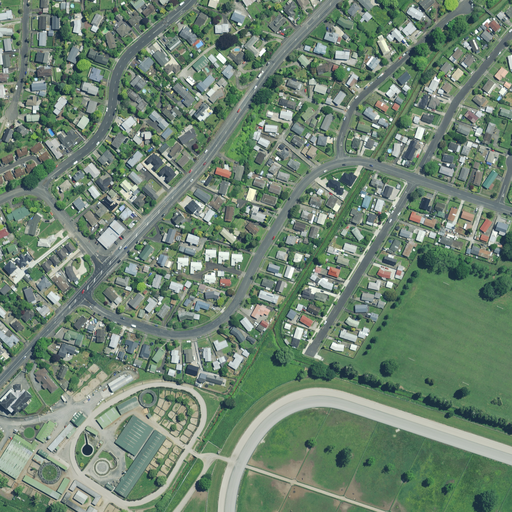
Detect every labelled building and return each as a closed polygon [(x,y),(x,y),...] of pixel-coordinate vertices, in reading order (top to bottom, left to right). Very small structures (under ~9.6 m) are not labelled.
[(49,13),(48,0),(40,0),(41,8),(43,8),(43,13),(49,13)] [(145,3),(142,0),(139,0),(135,4),(132,1),(131,3),(137,10),(145,3)] [(219,0),(210,0),(208,6),(216,9),(218,3),(219,0)] [(293,1),(291,0),(289,0),(287,3),(289,5),(284,10),(290,16),(288,18),(292,21),(294,19),(292,17),(295,13),(293,11),(297,7),(292,2),(293,1)] [(296,0),(297,1),(300,6),(299,6),(301,9),(302,8),(303,9),(306,7),(305,6),(310,3),(307,0),(296,0)] [(357,0),(369,11),(374,6),(370,2),(371,2),(369,0),(357,0)] [(435,2),(432,0),(426,0),(426,1),(425,0),(422,3),(421,2),(419,3),(426,11),(435,2)] [(147,4),(147,3),(140,8),(143,12),(142,12),(146,18),(156,10),(151,4),(150,3),(149,2),(147,4)] [(360,9),(355,3),(350,7),(351,8),(347,12),(352,17),(360,9)] [(412,16),(412,18),(414,19),(414,18),(420,21),(424,14),(411,6),(407,13),(412,16)] [(13,18),(11,10),(7,11),(7,13),(0,13),(0,18),(0,20),(13,18)] [(242,13),(235,10),(231,19),(239,23),(238,25),(242,26),(246,17),(241,15),(242,13)] [(505,16),(501,11),(496,15),(501,20),(505,16)] [(142,19),(137,13),(136,12),(134,15),(134,16),(128,21),(133,27),(142,19)] [(372,17),(367,12),(362,17),(363,17),(360,21),(362,23),(365,19),(367,22),(372,17)] [(74,22),(72,22),(73,26),(75,26),(73,32),(79,33),(78,35),(82,36),(83,31),(80,30),(81,26),(81,21),(83,21),(83,16),(82,13),(74,14),(74,21),(74,22)] [(201,13),(200,15),(195,24),(201,28),(202,25),(203,26),(208,17),(201,13)] [(96,33),(99,27),(102,20),(103,17),(97,14),(92,24),(94,25),(91,30),(96,33)] [(286,20),(280,14),(269,26),(276,32),(286,20)] [(60,18),(53,17),(53,19),(47,18),(47,17),(40,17),(39,29),(46,30),(46,25),(53,26),(53,29),(60,29),(60,18)] [(347,21),(341,17),(337,23),(344,28),(352,29),(353,23),(347,21)] [(496,32),(502,26),(494,17),(490,21),(488,19),(480,26),(484,30),(487,28),(488,28),(490,26),(496,32)] [(418,30),(411,22),(407,25),(408,26),(402,31),(407,36),(410,34),(411,36),(418,30)] [(124,36),(125,36),(129,33),(129,32),(131,30),(128,26),(127,26),(124,23),(120,27),(118,25),(115,28),(116,29),(116,30),(122,38),(124,36)] [(229,32),(229,24),(223,24),(223,25),(216,25),(216,33),(223,33),(223,32),(229,32)] [(192,31),(186,26),(180,35),(186,40),(192,46),(198,41),(196,39),(198,37),(194,33),(192,34),(191,33),(192,31)] [(0,36),(5,37),(5,35),(14,36),(14,32),(13,32),(13,29),(0,28),(0,36)] [(404,38),(396,28),(391,33),(392,34),(391,35),(390,34),(386,37),(391,42),(395,37),(400,42),(404,38)] [(493,37),(486,30),(481,36),(488,42),(493,37)] [(112,34),(111,31),(106,33),(110,49),(116,48),(113,34),(112,34)] [(324,39),(340,44),(342,38),(338,37),(339,34),(332,32),(332,33),(327,31),(324,39)] [(259,39),(254,35),(244,46),(256,58),(261,54),(252,46),(259,39)] [(390,52),(382,35),(378,38),(380,41),(377,42),(384,55),(390,52)] [(176,36),(169,42),(166,45),(172,52),(182,43),(176,36)] [(12,51),(11,39),(4,39),(5,51),(12,51)] [(480,50),(475,39),(469,42),(475,52),(480,50)] [(470,45),(466,42),(463,45),(464,45),(463,46),(465,48),(466,47),(469,51),(472,48),(469,46),(470,45)] [(322,44),(318,43),(317,47),(316,47),(314,52),(320,54),(320,53),(325,55),(326,51),(327,47),(322,45),(322,44)] [(80,50),(73,47),(67,60),(76,64),(77,60),(75,59),(80,50)] [(464,53),(457,47),(455,50),(456,52),(450,59),(454,63),(457,60),(464,53)] [(3,54),(2,48),(0,48),(0,65),(3,65),(4,68),(11,67),(9,55),(3,54)] [(104,57),(104,55),(101,54),(91,50),(88,57),(93,59),(93,60),(96,61),(95,62),(107,66),(109,59),(104,57)] [(161,54),(159,51),(154,55),(163,67),(168,62),(165,58),(168,56),(164,51),(161,54)] [(350,52),(336,51),(335,59),(349,60),(350,52)] [(45,54),(37,52),(36,56),(37,57),(36,61),(47,63),(49,53),(46,52),(45,54)] [(242,63),(241,62),(243,60),(244,61),(247,57),(241,52),(236,57),(231,52),(227,57),(231,62),(233,60),(238,65),(239,65),(242,63)] [(227,61),(220,53),(216,57),(224,64),(227,61)] [(310,63),(303,54),(298,59),(305,67),(310,63)] [(217,60),(212,55),(208,58),(213,64),(217,60)] [(475,59),(469,55),(467,57),(465,56),(462,60),(464,62),(461,64),(466,68),(468,66),(469,67),(475,59)] [(209,62),(203,56),(192,66),(198,72),(209,62)] [(155,63),(150,58),(144,63),(143,62),(139,66),(146,73),(150,68),(155,63)] [(380,62),(374,58),(368,66),(374,70),(380,62)] [(452,67),(446,62),(440,70),(446,74),(452,67)] [(324,64),(322,65),(322,64),(317,65),(318,67),(317,67),(319,75),(324,74),(324,72),(329,71),(327,63),(324,64)] [(165,70),(165,71),(169,75),(173,70),(176,74),(182,69),(178,65),(177,66),(177,65),(175,66),(173,64),(171,66),(169,64),(164,69),(165,70)] [(233,68),(230,64),(222,73),(229,79),(235,73),(232,69),(233,68)] [(43,76),(43,77),(46,77),(46,76),(52,76),(51,69),(45,69),(44,67),(38,68),(38,76),(43,76)] [(101,70),(93,67),(90,79),(101,82),(103,76),(100,75),(101,70)] [(508,72),(502,67),(495,76),(500,81),(503,77),(504,78),(508,72)] [(456,80),(457,81),(460,77),(461,77),(464,73),(458,68),(452,76),(452,77),(451,79),(455,82),(456,80)] [(359,77),(351,72),(348,76),(351,78),(347,84),(352,87),(355,83),(356,83),(359,77)] [(412,78),(406,72),(398,80),(403,86),(412,78)] [(147,84),(138,75),(130,84),(134,87),(136,85),(141,90),(147,84)] [(215,80),(210,75),(203,83),(201,81),(196,86),(203,93),(215,80)] [(433,91),(435,91),(436,89),(438,90),(439,88),(437,87),(441,79),(435,76),(429,88),(426,87),(424,90),(432,93),(433,91)] [(228,84),(222,78),(217,84),(221,87),(222,85),(225,87),(228,84)] [(316,85),(314,91),(326,95),(329,86),(318,82),(317,80),(309,79),(309,85),(316,85)] [(302,84),(289,80),(287,85),(300,90),(302,84)] [(496,85),(489,80),(482,89),(490,94),(496,85)] [(83,81),(81,89),(83,89),(83,90),(88,92),(87,93),(97,96),(99,88),(92,86),(92,84),(83,81)] [(45,97),(46,92),(41,91),(41,90),(46,90),(46,83),(32,84),(32,91),(40,90),(39,96),(45,97)] [(191,92),(190,92),(187,88),(185,90),(178,83),(173,88),(186,100),(183,103),(188,107),(196,100),(191,95),(192,94),(192,93),(192,92),(191,92)] [(452,87),(446,83),(442,88),(448,93),(452,87)] [(401,91),(393,84),(390,88),(391,89),(386,94),(391,98),(396,93),(398,95),(401,91)] [(216,92),(212,88),(207,94),(209,95),(211,97),(209,99),(214,103),(219,98),(220,100),(226,97),(222,88),(219,90),(216,92)] [(148,105),(132,90),(128,95),(135,102),(136,101),(140,104),(136,108),(140,113),(148,105)] [(346,95),(341,91),(333,101),(339,105),(346,95)] [(429,96),(424,94),(421,103),(420,102),(419,106),(425,108),(429,96)] [(39,96),(31,96),(31,100),(27,99),(27,102),(26,102),(26,106),(33,107),(33,113),(36,113),(36,110),(39,110),(39,106),(37,106),(37,101),(39,101),(39,96)] [(481,99),(477,96),(473,100),(481,106),(487,100),(483,97),(481,99)] [(62,98),(61,97),(58,100),(59,101),(55,106),(57,108),(53,112),(58,116),(61,111),(60,111),(67,103),(68,104),(69,102),(63,97),(62,98)] [(440,100),(432,97),(428,107),(435,110),(436,105),(438,106),(440,100)] [(297,104),(281,99),(279,105),(295,110),(297,104)] [(389,107),(378,100),(375,105),(386,112),(389,107)] [(97,103),(90,101),(87,112),(94,114),(97,103)] [(194,115),(202,122),(204,120),(204,121),(209,115),(210,115),(214,111),(204,103),(200,107),(200,109),(194,115)] [(183,114),(175,107),(170,112),(166,108),(163,112),(172,121),(178,115),(180,117),(183,114)] [(315,113),(309,107),(305,111),(306,112),(302,116),(306,121),(315,113)] [(372,109),(371,111),(367,108),(364,114),(374,120),(378,114),(372,109)] [(511,112),(502,109),(500,115),(511,118),(511,112)] [(284,120),(293,122),(293,119),(292,119),(293,113),(290,113),(291,111),(287,110),(287,112),(281,111),(280,118),(284,119),(284,120)] [(479,118),(469,110),(465,116),(474,124),(479,118)] [(169,124),(155,111),(149,117),(156,123),(158,121),(160,123),(158,125),(164,130),(169,124)] [(335,117),(330,113),(326,116),(321,128),(327,131),(332,121),(335,117)] [(432,124),(435,116),(428,114),(427,116),(424,115),(422,121),(432,124)] [(90,120),(84,116),(80,122),(77,119),(74,123),(84,130),(90,120)] [(120,126),(127,134),(131,130),(130,128),(136,122),(131,116),(120,126)] [(496,125),(489,122),(483,143),(489,145),(493,132),(496,133),(497,129),(495,128),(496,125)] [(29,130),(21,124),(16,130),(25,136),(29,130)] [(304,130),(296,124),(292,130),(300,136),(304,130)] [(370,127),(359,124),(357,130),(369,133),(370,127)] [(471,129),(460,125),(457,131),(468,136),(471,129)] [(425,129),(418,127),(415,138),(421,140),(425,129)] [(13,130),(6,128),(4,134),(2,140),(9,143),(13,130)] [(173,132),(168,128),(161,135),(166,139),(173,132)] [(195,131),(193,128),(179,138),(184,145),(196,136),(194,133),(195,131)] [(477,136),(479,137),(481,134),(483,130),(478,128),(474,137),(476,138),(477,136)] [(75,140),(79,137),(73,129),(67,134),(68,135),(65,138),(61,133),(57,136),(67,149),(76,141),(75,140)] [(152,139),(151,131),(142,133),(142,137),(144,137),(145,144),(147,144),(147,146),(149,146),(149,143),(152,143),(151,139),(152,139)] [(261,133),(255,131),(252,139),(258,141),(261,133)] [(126,137),(120,133),(112,145),(118,149),(126,137)] [(408,139),(398,134),(395,138),(406,143),(408,139)] [(142,141),(136,135),(133,138),(139,145),(142,141)] [(369,137),(363,135),(361,140),(368,142),(366,147),(373,149),(375,141),(368,139),(369,137)] [(305,142),(296,136),(292,142),(301,148),(305,142)] [(328,138),(319,136),(317,145),(326,146),(328,138)] [(266,141),(261,138),(258,143),(267,148),(270,142),(266,140),(266,141)] [(361,140),(354,138),(352,145),(354,146),(353,148),(358,150),(361,140)] [(61,146),(55,139),(51,142),(49,140),(46,142),(58,159),(63,156),(60,152),(58,153),(56,149),(61,146)] [(421,145),(412,141),(409,146),(410,146),(408,152),(406,151),(403,159),(407,160),(407,159),(413,161),(415,156),(414,155),(417,149),(419,150),(421,145)] [(44,148),(40,142),(30,150),(33,154),(37,153),(44,148)] [(170,146),(166,142),(159,149),(162,153),(170,146)] [(461,154),(468,156),(470,148),(471,148),(473,143),(468,142),(467,147),(464,146),(461,154)] [(182,147),(178,143),(171,151),(172,151),(170,154),(173,158),(178,152),(181,151),(181,150),(182,147)] [(461,146),(450,143),(448,150),(452,152),(453,151),(459,153),(461,146)] [(392,155),(398,158),(401,152),(401,144),(394,144),(394,148),(392,155)] [(318,149),(312,146),(307,154),(313,159),(316,153),(318,149)] [(17,150),(20,158),(29,154),(28,153),(30,152),(29,150),(28,151),(27,147),(22,149),(23,150),(21,151),(20,149),(17,150)] [(290,154),(285,149),(281,153),(279,151),(277,154),(284,161),(290,154)] [(113,156),(107,150),(103,155),(98,160),(103,165),(108,161),(111,163),(114,160),(111,158),(113,156)] [(190,155),(185,150),(182,153),(184,155),(177,162),(183,168),(190,160),(188,157),(190,155)] [(499,154),(489,150),(485,161),(494,164),(496,160),(494,159),(495,157),(498,158),(499,154)] [(45,163),(50,159),(49,157),(51,155),(48,151),(38,158),(41,162),(43,161),(45,163)] [(127,165),(131,169),(132,167),(133,167),(143,156),(138,151),(133,156),(134,157),(132,159),(131,158),(127,162),(128,163),(127,165)] [(156,154),(154,152),(147,160),(150,163),(153,161),(158,155),(157,154),(156,154)] [(266,156),(260,152),(255,162),(262,165),(266,156)] [(15,160),(12,154),(2,159),(5,165),(15,160)] [(163,159),(158,155),(153,161),(156,164),(154,167),(157,170),(164,162),(163,160),(163,159)] [(454,157),(444,155),(443,161),(453,163),(454,157)] [(300,164),(291,159),(287,165),(297,170),(300,164)] [(38,169),(35,163),(27,166),(28,168),(26,169),(28,173),(38,169)] [(99,171),(92,163),(84,170),(87,174),(89,172),(92,177),(99,171)] [(144,167),(141,163),(135,167),(139,171),(144,167)] [(169,166),(166,164),(160,172),(163,175),(165,172),(169,176),(167,179),(170,182),(177,174),(175,172),(176,171),(169,166)] [(233,172),(229,171),(229,164),(224,165),(225,169),(224,170),(218,168),(216,174),(230,179),(230,176),(232,176),(233,172)] [(279,169),(273,164),(269,171),(274,175),(279,169)] [(238,167),(233,166),(233,172),(236,173),(234,179),(241,181),(245,168),(238,166),(238,167)] [(452,170),(441,166),(439,172),(452,177),(455,169),(452,169),(452,170)] [(470,170),(463,167),(459,179),(466,181),(470,170)] [(26,174),(23,169),(22,169),(21,168),(16,170),(17,172),(14,173),(17,178),(26,174)] [(85,176),(81,170),(73,177),(77,182),(85,176)] [(14,180),(10,171),(6,173),(6,175),(4,176),(6,181),(9,180),(9,182),(14,180)] [(484,173),(477,171),(474,184),(480,186),(484,173)] [(498,174),(493,171),(488,178),(487,177),(482,185),(488,189),(498,174)] [(143,181),(133,172),(129,176),(138,185),(143,181)] [(290,175),(279,172),(277,178),(288,182),(290,175)] [(354,174),(352,173),(350,175),(348,175),(345,173),(341,180),(352,186),(357,177),(353,175),(354,174)] [(112,181),(108,177),(103,182),(100,178),(96,181),(105,192),(109,188),(108,187),(111,184),(110,183),(112,181)] [(264,189),(266,182),(261,180),(261,179),(256,177),(253,185),(264,189)] [(72,185),(68,179),(59,186),(62,189),(61,190),(63,193),(72,185)] [(384,182),(373,179),(371,185),(382,189),(384,182)] [(137,189),(138,188),(136,185),(133,187),(130,184),(131,184),(129,182),(128,183),(125,180),(120,185),(128,192),(131,189),(134,192),(132,193),(135,196),(139,192),(137,189)] [(338,182),(330,180),(329,186),(336,188),(336,192),(338,192),(338,194),(343,195),(344,189),(340,188),(341,183),(338,182)] [(228,191),(227,191),(228,188),(230,183),(223,181),(219,193),(226,195),(228,191)] [(282,188),(271,184),(269,192),(280,195),(282,188)] [(156,193),(147,185),(142,190),(155,201),(159,197),(155,194),(156,193)] [(101,195),(93,186),(88,190),(92,194),(91,194),(95,199),(101,195)] [(394,188),(387,186),(383,196),(390,198),(394,188)] [(246,200),(251,202),(252,200),(253,200),(257,190),(250,188),(246,200)] [(108,193),(111,197),(112,198),(113,198),(117,194),(112,189),(108,193)] [(211,197),(198,189),(194,195),(207,203),(211,197)] [(142,194),(134,202),(140,208),(146,202),(143,199),(145,197),(142,194)] [(277,198),(264,194),(262,202),(275,206),(277,198)] [(372,197),(366,195),(362,207),(368,209),(372,197)] [(318,206),(320,207),(323,200),(312,196),(310,204),(311,204),(310,206),(317,208),(318,206)] [(338,200),(332,196),(326,205),(337,212),(340,207),(336,204),(338,200)] [(212,201),(208,207),(214,210),(215,209),(218,211),(224,201),(218,197),(215,202),(212,201)] [(86,205),(80,198),(73,203),(80,211),(85,207),(86,208),(90,205),(88,203),(86,205)] [(429,206),(431,200),(424,198),(421,208),(431,211),(432,207),(429,206)] [(384,205),(385,202),(384,202),(384,201),(378,199),(375,210),(381,212),(383,205),(384,205)] [(187,207),(196,215),(199,216),(201,213),(200,212),(202,210),(199,208),(200,207),(198,205),(200,203),(197,200),(195,202),(193,200),(187,207)] [(445,205),(437,202),(435,209),(443,212),(445,205)] [(104,205),(103,206),(101,203),(98,206),(96,208),(98,210),(96,213),(101,218),(105,213),(106,214),(109,210),(107,207),(106,208),(105,207),(105,206),(104,205)] [(21,219),(22,220),(25,218),(25,217),(30,215),(27,206),(12,212),(12,213),(7,215),(9,221),(15,219),(16,221),(21,219)] [(253,211),(250,218),(264,223),(267,216),(258,213),(260,208),(254,206),(253,209),(252,209),(251,210),(253,211)] [(234,208),(227,207),(226,212),(225,221),(232,222),(234,208)] [(133,213),(128,208),(120,216),(125,221),(128,218),(133,213)] [(458,210),(452,208),(448,219),(454,221),(458,210)] [(204,219),(209,222),(213,215),(214,215),(215,213),(210,209),(204,219)] [(363,214),(353,210),(351,215),(354,217),(353,219),(351,218),(350,221),(359,225),(363,214)] [(98,222),(89,211),(84,216),(93,226),(98,222)] [(187,221),(179,211),(176,214),(177,214),(172,218),(177,225),(180,223),(182,225),(187,221)] [(303,211),(301,217),(310,220),(309,223),(312,224),(314,219),(315,215),(303,211)] [(474,215),(463,211),(461,218),(472,221),(474,215)] [(416,213),(412,212),(410,220),(434,228),(437,220),(432,218),(431,221),(416,215),(416,213)] [(24,233),(35,236),(39,223),(43,216),(38,213),(34,216),(33,220),(30,219),(28,225),(26,227),(24,233)] [(327,216),(320,213),(317,223),(324,225),(327,216)] [(376,216),(370,213),(366,224),(372,226),(376,216)] [(492,222),(487,219),(480,229),(485,233),(492,222)] [(126,230),(116,220),(97,240),(108,249),(126,230)] [(296,222),(294,229),(301,232),(302,231),(304,232),(306,226),(296,222)] [(509,225),(499,222),(496,230),(500,231),(499,234),(505,236),(509,225)] [(259,230),(250,223),(246,228),(255,236),(259,230)] [(319,229),(313,227),(309,237),(316,239),(319,229)] [(356,227),(351,231),(359,242),(364,238),(356,227)] [(232,244),(237,239),(225,228),(220,233),(232,244)] [(406,229),(402,228),(400,235),(411,239),(413,233),(405,231),(406,229)] [(0,239),(9,235),(6,229),(0,231),(0,239)] [(177,231),(170,229),(168,234),(165,233),(163,241),(172,244),(177,231)] [(426,232),(420,230),(416,240),(422,242),(426,232)] [(200,237),(189,234),(187,241),(191,243),(190,244),(192,245),(193,244),(198,245),(200,237)] [(57,239),(54,235),(47,240),(40,239),(40,242),(38,241),(38,246),(51,248),(51,244),(57,239)] [(291,236),(289,235),(286,243),(291,245),(291,244),(294,245),(297,238),(292,236),(291,236)] [(464,244),(442,236),(441,239),(440,239),(439,242),(461,250),(464,244)] [(78,244),(72,237),(42,260),(49,268),(78,244)] [(401,242),(395,239),(389,251),(395,254),(401,242)] [(417,244),(409,241),(403,255),(409,257),(414,246),(416,247),(417,244)] [(357,247),(345,243),(344,249),(355,253),(357,247)] [(18,254),(15,245),(7,248),(9,254),(14,252),(15,255),(18,254)] [(144,260),(146,261),(152,253),(153,253),(155,250),(148,245),(138,258),(143,261),(144,260)] [(478,256),(481,248),(473,245),(472,250),(468,248),(466,253),(470,254),(470,253),(478,256)] [(196,251),(186,248),(185,253),(195,256),(196,251)] [(481,248),(478,256),(489,259),(490,256),(491,256),(493,252),(481,248)] [(209,261),(209,257),(210,257),(210,258),(212,259),(212,258),(216,258),(216,251),(206,250),(205,261),(209,261)] [(31,263),(34,261),(27,251),(22,255),(25,259),(27,257),(31,263)] [(289,254),(278,251),(276,258),(287,261),(289,254)] [(229,253),(219,252),(218,264),(222,264),(222,261),(225,261),(225,260),(229,260),(229,253)] [(293,261),(303,264),(304,259),(302,258),(303,256),(296,253),(293,261)] [(159,265),(164,267),(168,257),(167,257),(168,255),(165,254),(164,256),(161,254),(158,263),(159,263),(159,265)] [(243,256),(242,256),(242,255),(232,254),(231,266),(235,266),(235,262),(236,262),(236,263),(239,263),(239,262),(242,262),(242,260),(243,260),(243,256)] [(341,256),(339,256),(337,262),(348,266),(350,260),(341,257),(341,256)] [(397,260),(385,256),(384,262),(395,266),(397,260)] [(181,270),(182,265),(183,265),(183,266),(184,267),(184,265),(188,266),(189,259),(178,258),(177,262),(178,264),(178,269),(181,270)] [(23,262),(22,259),(17,261),(17,260),(9,262),(12,272),(16,271),(17,272),(21,271),(21,269),(27,268),(25,261),(23,262)] [(195,270),(195,271),(197,271),(197,270),(201,270),(201,261),(198,261),(198,263),(191,262),(191,274),(194,274),(194,270),(195,270)] [(137,265),(130,263),(128,268),(126,267),(125,272),(136,276),(138,270),(135,270),(137,265)] [(278,273),(280,267),(270,264),(268,271),(276,273),(275,275),(280,277),(281,274),(278,273)] [(73,267),(72,266),(65,269),(70,279),(68,280),(70,282),(71,282),(74,281),(78,285),(80,282),(78,281),(80,279),(82,275),(80,274),(77,275),(75,273),(73,271),(73,267)] [(295,268),(288,266),(284,276),(291,279),(295,268)] [(341,270),(331,267),(328,274),(338,278),(341,270)] [(396,275),(381,267),(377,275),(382,277),(382,280),(386,281),(386,279),(395,281),(396,278),(401,280),(403,277),(404,275),(404,273),(397,270),(396,275)] [(205,281),(202,281),(202,284),(205,284),(205,283),(216,283),(216,279),(215,278),(215,273),(212,273),(211,276),(205,275),(205,281)] [(162,277),(156,274),(152,286),(158,289),(162,277)] [(58,278),(56,276),(52,278),(62,292),(69,287),(66,283),(64,285),(62,282),(64,281),(60,276),(58,278)] [(127,286),(130,278),(126,276),(124,280),(117,277),(116,283),(126,287),(126,289),(131,291),(132,288),(127,286)] [(47,287),(48,288),(49,287),(50,288),(53,286),(46,277),(41,281),(42,282),(37,286),(41,291),(47,287)] [(323,279),(320,278),(317,282),(320,284),(324,288),(331,290),(334,284),(328,282),(328,280),(327,280),(326,281),(323,279)] [(271,288),(272,289),(274,283),(276,284),(277,281),(271,279),(271,281),(264,279),(262,285),(267,287),(266,289),(270,291),(271,288)] [(286,283),(278,280),(275,290),(282,293),(286,283)] [(370,282),(368,288),(373,289),(373,287),(375,287),(374,290),(379,291),(381,281),(377,281),(376,284),(370,282)] [(183,286),(172,282),(169,288),(175,291),(175,292),(179,293),(180,289),(182,290),(183,286)] [(0,291),(5,295),(8,292),(10,294),(13,290),(7,284),(0,291)] [(118,305),(120,303),(117,300),(119,297),(109,287),(104,292),(113,302),(114,301),(118,305)] [(37,303),(31,288),(24,291),(29,303),(32,302),(33,304),(37,303)] [(279,296),(261,290),(258,298),(277,304),(279,296)] [(57,296),(52,291),(47,297),(55,304),(61,298),(57,295),(57,296)] [(220,293),(217,291),(205,292),(206,298),(214,298),(218,300),(220,293)] [(328,296),(317,292),(315,298),(326,302),(328,296)] [(369,294),(369,293),(363,292),(362,300),(373,302),(374,295),(369,294)] [(144,297),(138,293),(133,299),(132,299),(129,304),(137,310),(139,306),(138,306),(144,297)] [(157,304),(150,298),(147,301),(150,303),(145,309),(150,313),(157,304)] [(187,307),(189,303),(190,304),(192,301),(190,300),(187,298),(184,304),(187,307)] [(210,305),(198,301),(195,310),(199,311),(200,308),(208,310),(210,305)] [(165,304),(164,305),(157,315),(163,319),(171,308),(165,304)] [(261,307),(258,305),(251,316),(258,319),(260,315),(263,316),(264,314),(268,316),(270,311),(262,306),(261,307)] [(308,310),(312,313),(313,314),(314,313),(318,315),(320,310),(310,305),(308,310)] [(50,311),(45,306),(42,309),(39,306),(36,309),(44,317),(50,311)] [(36,315),(31,309),(22,317),(26,322),(31,318),(32,319),(36,315)] [(297,313),(291,309),(287,316),(293,320),(297,313)] [(195,314),(185,312),(178,315),(180,321),(186,319),(194,320),(194,319),(199,320),(200,315),(195,314)] [(378,315),(372,313),(370,319),(376,321),(378,315)] [(314,322),(304,315),(300,321),(310,328),(314,322)] [(88,320),(83,316),(74,325),(79,330),(88,320)] [(254,327),(246,317),(241,322),(249,332),(254,327)] [(349,317),(345,322),(350,325),(358,328),(360,322),(354,320),(349,317)] [(23,327),(17,321),(12,325),(18,332),(23,327)] [(265,328),(260,324),(257,329),(262,333),(265,328)] [(241,332),(234,327),(231,332),(230,333),(232,334),(232,335),(235,337),(235,336),(241,343),(246,340),(241,332)] [(294,338),(301,340),(301,339),(303,340),(304,338),(301,338),(304,329),(297,327),(294,338)] [(110,346),(116,348),(115,353),(118,354),(126,330),(123,329),(120,336),(113,334),(111,339),(112,340),(110,346)] [(94,336),(97,336),(97,337),(98,337),(98,342),(105,342),(105,336),(106,336),(106,334),(105,334),(105,330),(98,330),(96,330),(95,332),(94,331),(94,336)] [(9,339),(1,331),(0,332),(0,337),(11,349),(14,345),(12,344),(14,342),(16,344),(19,341),(13,335),(9,339)] [(84,336),(69,331),(68,333),(66,333),(64,339),(70,341),(71,338),(77,340),(75,345),(80,347),(84,336)] [(357,336),(342,331),(340,337),(356,342),(357,336)] [(301,340),(294,338),(292,346),(298,348),(301,340)] [(139,344),(127,340),(125,344),(129,346),(127,352),(133,354),(135,348),(137,348),(139,344)] [(228,346),(226,340),(219,343),(218,340),(214,342),(218,351),(228,346)] [(64,342),(63,344),(58,356),(65,358),(68,352),(74,354),(76,349),(66,345),(67,343),(64,342)] [(334,343),(331,348),(335,351),(344,352),(345,345),(337,345),(334,343)] [(150,346),(144,344),(140,356),(144,358),(144,357),(149,358),(151,352),(149,351),(150,346)] [(166,352),(160,348),(152,359),(158,363),(166,352)] [(179,351),(172,350),(171,356),(172,356),(172,363),(178,364),(179,356),(178,356),(179,351)] [(193,362),(193,350),(184,350),(184,354),(186,354),(187,365),(191,365),(191,363),(193,362)] [(244,358),(236,353),(234,357),(236,358),(233,363),(231,362),(228,365),(236,370),(244,358)] [(58,376),(59,377),(58,379),(61,380),(62,378),(63,379),(69,368),(63,365),(58,376)] [(199,368),(191,365),(189,370),(192,371),(191,374),(194,375),(193,378),(195,378),(199,368)] [(48,372),(44,368),(40,371),(39,370),(34,374),(37,377),(35,378),(39,383),(41,381),(44,384),(42,385),(45,389),(47,388),(52,393),(58,388),(46,374),(48,372)] [(200,381),(200,382),(203,383),(203,382),(205,382),(206,380),(222,385),(224,378),(208,374),(208,375),(201,373),(199,381),(200,381)] [(131,374),(110,387),(114,392),(134,380),(131,374)] [(70,385),(67,381),(61,386),(64,390),(70,385)] [(10,392),(0,403),(0,404),(6,410),(9,407),(16,414),(21,408),(23,410),(28,405),(27,404),(33,397),(24,389),(20,393),(20,392),(15,392),(13,395),(10,392)] [(145,390),(144,391),(143,392),(142,393),(141,394),(141,395),(140,397),(140,398),(140,400),(141,401),(141,403),(142,404),(143,405),(144,406),(146,407),(147,407),(149,407),(150,407),(152,407),(153,406),(154,405),(155,404),(156,403),(157,402),(157,400),(157,399),(157,397),(157,396),(156,394),(155,393),(154,392),(153,391),(152,390),(150,390),(149,390),(147,390),(146,390),(145,390)] [(136,397),(117,406),(122,415),(141,405),(136,397)] [(114,407),(98,420),(104,429),(121,416),(114,407)] [(80,412),(72,420),(79,427),(87,418),(80,412)] [(134,415),(116,442),(136,456),(154,429),(134,415)] [(46,423),(36,438),(45,443),(56,424),(50,421),(48,424),(46,423)] [(70,424),(48,448),(53,452),(56,448),(58,450),(77,430),(70,424)] [(98,433),(88,427),(86,429),(97,435),(98,433)] [(156,430),(115,490),(127,498),(167,437),(156,430)] [(32,444),(16,434),(0,459),(0,468),(17,479),(40,443),(34,440),(32,444)] [(49,455),(41,449),(38,453),(47,458),(49,455)] [(45,460),(36,454),(33,459),(42,465),(45,460)] [(68,468),(49,455),(47,458),(67,470),(68,468)] [(48,463),(47,463),(45,464),(43,465),(42,466),(41,468),(40,469),(39,471),(39,473),(39,475),(40,477),(41,478),(42,480),(43,481),(44,482),(46,483),(48,484),(50,484),(52,484),(54,483),(55,483),(57,482),(58,480),(59,479),(60,477),(61,475),(61,473),(61,471),(60,470),(60,468),(58,466),(57,465),(56,464),(54,463),(52,462),(50,462),(48,462),(48,463)] [(26,475),(23,480),(58,500),(61,494),(26,475)] [(71,481),(65,478),(58,491),(63,494),(71,481)] [(102,496),(76,479),(70,489),(74,491),(77,486),(96,497),(92,503),(96,506),(102,496)] [(89,497),(79,490),(74,498),(84,504),(89,497)] [(72,494),(68,492),(62,501),(79,511),(97,511),(98,511),(90,506),(87,511),(69,500),(72,494)]
